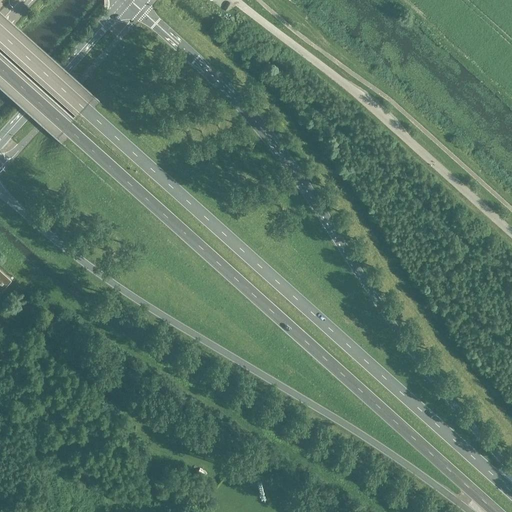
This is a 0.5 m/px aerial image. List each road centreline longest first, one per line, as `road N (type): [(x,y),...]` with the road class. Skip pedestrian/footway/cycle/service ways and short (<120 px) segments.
road 1 (trunk): [(511,492),(0,33)]
road 2 (trunk): [(0,67),(499,511)]
road 3 (trunk): [(511,470),(381,307),(267,133),(197,57),(129,0)]
road 4 (trunk): [(0,188),(103,278),(391,447),(472,511)]
road 5 (unclassified): [(511,233),(235,0)]
road 6 (secondary): [(0,141),(125,0)]
